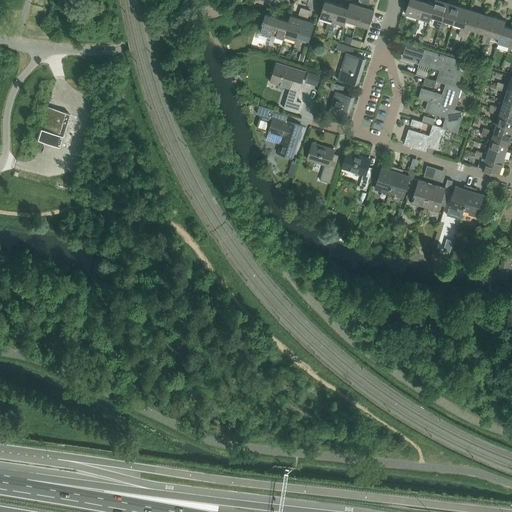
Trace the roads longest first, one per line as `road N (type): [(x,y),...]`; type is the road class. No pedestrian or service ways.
road 1 (motorway): [(309,511),(27,482)]
road 2 (unknown): [(0,158),(41,166),(68,160),(86,105),(60,90)]
road 3 (motorway): [(173,511),(27,482)]
road 4 (residential): [(511,180),(384,142)]
